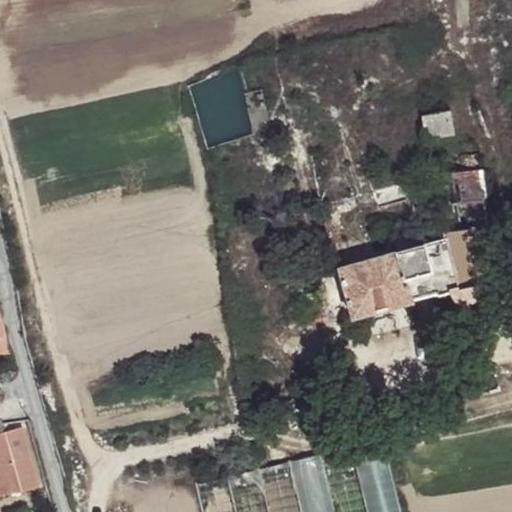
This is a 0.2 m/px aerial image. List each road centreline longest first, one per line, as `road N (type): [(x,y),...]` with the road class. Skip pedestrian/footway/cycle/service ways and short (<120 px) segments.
road 1 (track): [(99,511),(112,461),(436,364),(511,357)]
road 2 (track): [(108,472),(84,442),(0,118)]
road 3 (residential): [(0,266),(65,511)]
